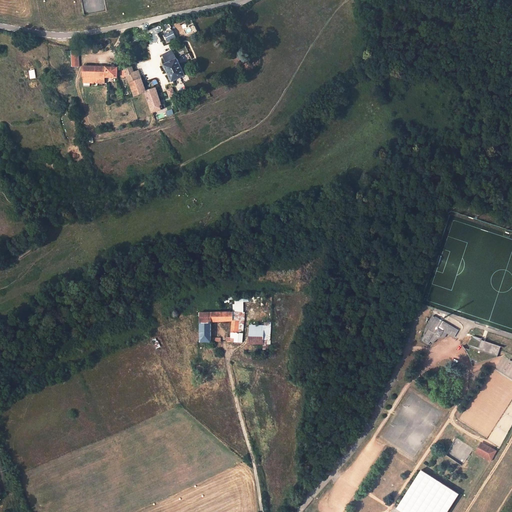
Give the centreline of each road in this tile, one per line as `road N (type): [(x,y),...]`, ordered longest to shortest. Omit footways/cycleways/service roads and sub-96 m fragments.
road 1 (track): [(298,511),(315,400),(370,280),(387,172),(405,154)]
road 2 (track): [(347,0),(259,124),(82,219)]
road 3 (unclassified): [(247,0),(77,35),(0,28)]
road 4 (residential): [(299,511),(376,415),(407,347)]
road 5 (track): [(261,511),(224,349)]
